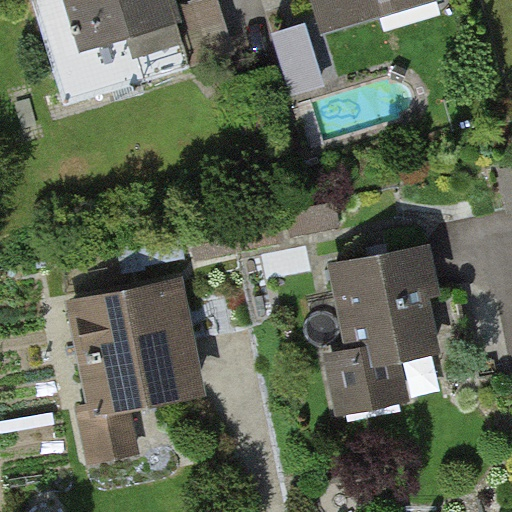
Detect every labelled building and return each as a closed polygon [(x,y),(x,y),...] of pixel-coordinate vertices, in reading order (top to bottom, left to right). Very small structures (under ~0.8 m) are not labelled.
[(171,0),(34,0),(66,104),(191,67),(171,0)] [(316,0),(325,26),(409,0),(316,0)] [(322,85),(304,27),(280,35),(297,92),(322,85)] [(511,169),(502,171),(510,209),(511,208),(511,169)] [(272,216),(192,234),(197,258),(278,240),(272,216)] [(435,292),(425,246),(336,265),(356,356),(334,360),(344,406),(403,394),(394,351),(434,343),(424,295),(435,292)] [(179,285),(76,307),(96,404),(80,407),(90,457),(138,448),(129,403),(200,388),(179,285)]
